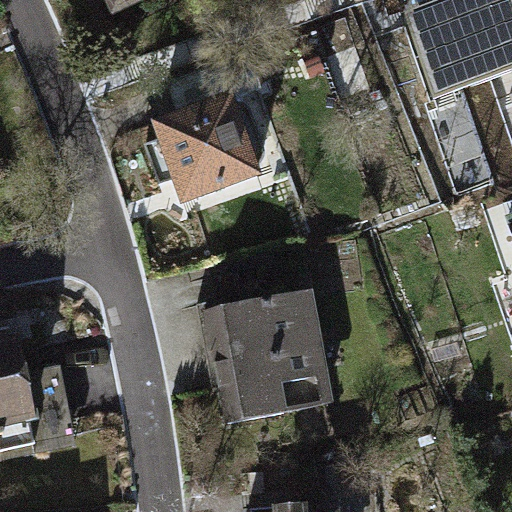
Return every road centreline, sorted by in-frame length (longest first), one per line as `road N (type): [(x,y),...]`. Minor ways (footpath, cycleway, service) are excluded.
road 1 (residential): [(12,0),(60,101),(111,261)]
road 2 (residential): [(111,261),(159,511)]
